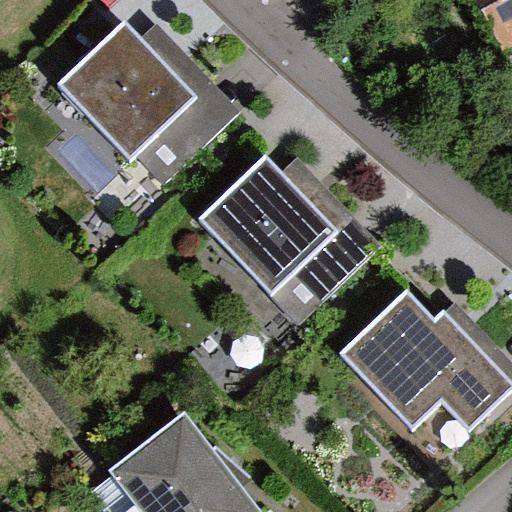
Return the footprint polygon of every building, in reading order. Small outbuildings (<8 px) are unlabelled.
[(511,0),(475,0),(501,47),(511,41),(511,0)] [(160,26),(76,101),(147,181),(232,106),(160,26)] [(286,165),(221,229),(300,310),(365,245),(286,165)] [(511,369),(434,290),(363,360),(461,460),(511,410),(511,369)] [(253,511),(185,424),(111,482),(133,511),(272,511),(271,511),(253,511)]
